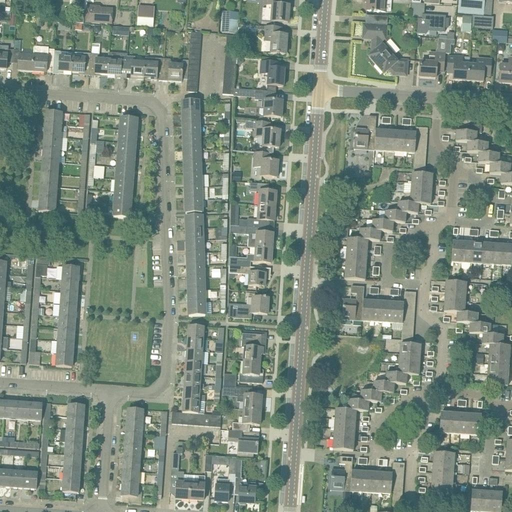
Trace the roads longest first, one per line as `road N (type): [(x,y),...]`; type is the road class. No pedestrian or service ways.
road 1 (tertiary): [(289,511),(319,89)]
road 2 (unclassified): [(110,390),(149,392),(165,378),(162,113)]
road 3 (unclassified): [(0,90),(147,100),(162,113)]
road 4 (residential): [(413,455),(376,450),(375,423),(423,391)]
road 5 (unclassified): [(103,511),(110,390)]
road 6 (residential): [(424,284),(393,283),(385,275),(387,252),(433,221)]
